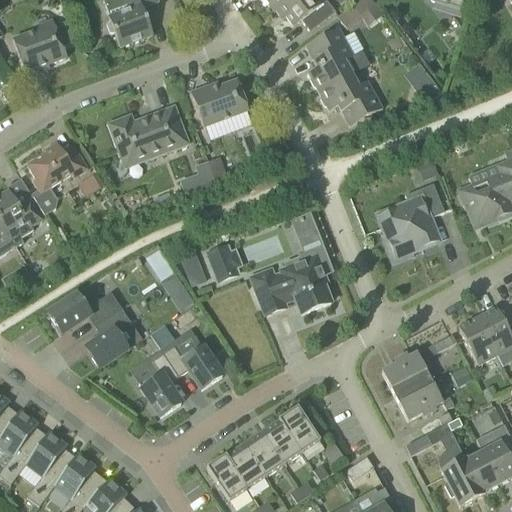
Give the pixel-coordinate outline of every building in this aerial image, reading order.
[(122,0),(109,0),(101,3),(108,20),(107,20),(109,24),(105,28),(108,36),(113,36),(119,51),(152,39),(136,0),(123,0),(122,0)] [(263,0),(275,15),(293,0),(263,0)] [(311,0),(293,0),(275,15),(281,22),(284,20),(292,30),(300,24),(309,35),(334,16),(325,5),(326,4),(322,0),(314,0),(313,1),(311,0)] [(365,0),(363,0),(336,21),(344,32),(373,10),(365,0)] [(425,0),(430,5),(445,10),(448,0),(452,0),(466,4),(467,0),(425,0)] [(39,71),(65,61),(61,50),(74,45),(66,24),(53,29),(53,27),(11,43),(26,80),(41,75),(39,71)] [(306,76),(317,96),(350,77),(343,65),(352,60),(337,32),(305,50),(313,65),(312,66),(315,71),(306,76)] [(423,56),(415,62),(423,72),(431,66),(423,56)] [(472,60),(469,64),(470,69),(474,71),(479,70),(481,66),(481,62),(477,59),(472,60)] [(350,77),(317,96),(328,115),(336,110),(339,116),(340,116),(348,130),(381,112),(366,85),(357,90),(350,77)] [(189,96),(202,132),(247,114),(236,84),(208,94),(206,90),(189,96)] [(0,92),(0,95),(3,100),(13,93),(9,87),(0,92)] [(433,88),(421,92),(426,106),(438,102),(433,88)] [(13,93),(3,100),(7,106),(17,100),(13,93)] [(107,128),(123,172),(187,148),(173,110),(149,120),(150,123),(133,129),(129,119),(107,128)] [(43,154),(45,157),(26,169),(34,183),(32,185),(37,193),(29,198),(43,219),(54,213),(56,204),(48,192),(70,178),(72,181),(86,173),(72,150),(62,156),(55,146),(43,154)] [(511,194),(511,153),(503,157),(505,164),(493,169),(496,177),(456,193),(462,209),(466,207),(475,229),(497,220),(498,224),(511,218),(511,214),(505,198),(511,194)] [(218,162),(206,166),(214,187),(226,182),(218,162)] [(415,169),(420,184),(436,178),(430,163),(415,169)] [(214,187),(206,166),(194,171),(202,191),(214,187)] [(77,188),(84,201),(103,190),(95,177),(77,188)] [(427,222),(443,216),(432,188),(403,200),(406,207),(377,219),(387,242),(383,244),(392,266),(409,260),(407,256),(436,245),(427,222)] [(0,226),(10,243),(15,251),(21,247),(18,242),(31,234),(29,231),(41,223),(28,203),(17,210),(7,193),(0,197),(0,226)] [(167,196),(153,202),(155,207),(169,201),(167,196)] [(10,243),(0,226),(0,260),(15,251),(10,243)] [(204,256),(216,286),(239,277),(236,270),(241,268),(236,253),(231,255),(228,247),(204,256)] [(326,288),(322,278),(330,275),(319,249),(298,257),(300,261),(285,267),(286,272),(279,274),(281,278),(273,282),(270,274),(250,282),(264,319),(284,311),(282,305),(293,301),(300,318),(330,306),(323,289),(326,288)] [(45,261),(49,267),(50,269),(66,260),(61,252),(45,261)] [(166,264),(152,273),(160,286),(174,276),(166,264)] [(23,268),(12,275),(19,286),(20,288),(31,282),(30,280),(23,268)] [(200,273),(186,278),(191,289),(204,284),(200,273)] [(176,279),(162,289),(170,300),(184,291),(176,279)] [(94,331),(121,313),(110,296),(98,304),(88,290),(47,318),(60,338),(87,320),(94,331)] [(511,344),(495,311),(476,321),(496,359),(511,350),(511,344)] [(133,351),(113,321),(90,336),(86,339),(93,349),(76,360),(90,380),(133,351)] [(496,359),(476,321),(457,331),(477,369),(496,359)] [(149,338),(159,353),(173,344),(162,329),(149,338)] [(451,339),(441,344),(445,352),(455,347),(451,339)] [(445,352),(441,344),(431,349),(435,357),(445,352)] [(221,380),(198,347),(179,360),(173,351),(162,358),(177,381),(188,374),(201,394),(221,380)] [(380,376),(393,400),(428,382),(416,357),(380,376)] [(179,408),(166,388),(177,381),(162,358),(151,365),(157,375),(137,388),(159,421),(179,408)] [(464,371),(452,377),(458,389),(470,383),(464,371)] [(428,382),(393,400),(406,425),(441,407),(439,403),(428,382)] [(492,388),(481,394),(487,406),(498,400),(492,388)] [(0,439),(16,418),(0,406),(3,402),(0,399),(0,439)] [(447,399),(439,403),(441,407),(445,413),(453,409),(447,399)] [(319,444),(296,411),(278,423),(300,457),(319,444)] [(495,413),(486,418),(491,427),(500,423),(495,413)] [(23,468),(45,439),(29,428),(32,424),(19,414),(16,418),(0,439),(0,449),(12,459),(0,474),(0,482),(9,489),(25,468),(23,468)] [(436,423),(441,430),(446,428),(451,425),(447,417),(436,423)] [(300,457),(278,423),(260,435),(282,469),(300,457)] [(451,425),(446,428),(450,435),(458,431),(454,424),(451,425)] [(446,428),(441,430),(424,439),(430,450),(439,445),(444,454),(441,456),(439,460),(437,465),(437,468),(438,470),(440,475),(446,487),(442,488),(449,501),(453,500),(459,511),(474,503),(473,501),(481,497),(464,465),(465,465),(450,435),(446,428)] [(511,471),(511,470),(511,469),(511,446),(503,429),(475,444),(481,456),(498,488),(511,480),(511,471)] [(282,469),(260,435),(242,447),(264,481),(282,469)] [(52,489),(74,461),(58,449),(61,445),(48,436),(45,439),(23,468),(25,468),(41,481),(25,501),(38,511),(53,490),(52,489)] [(246,493),(264,481),(242,447),(223,459),(246,493)] [(481,456),(465,465),(464,465),(481,497),(498,488),(481,456)] [(81,511),(106,486),(86,471),(89,467),(76,457),(74,461),(52,489),(53,490),(70,502),(62,511),(82,511),(81,511)] [(246,493),(223,459),(205,472),(228,505),(246,493)] [(344,475),(351,486),(372,472),(365,461),(344,475)] [(327,479),(320,469),(312,474),(319,485),(327,479)] [(132,511),(122,502),(117,497),(121,494),(109,482),(106,486),(81,511),(82,511),(132,511)] [(312,496),(306,486),(297,491),(304,502),(312,496)] [(304,502),(297,491),(289,497),(296,507),(304,502)]
